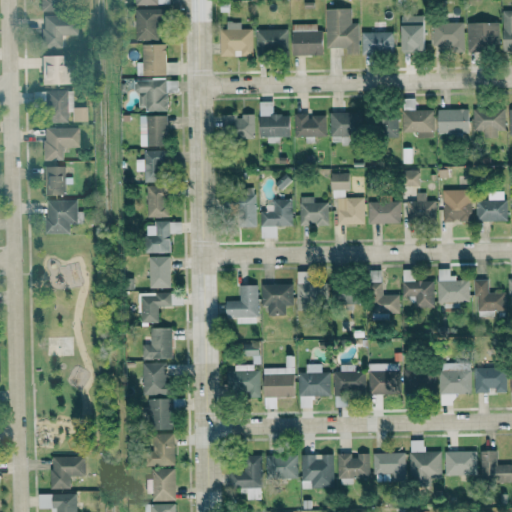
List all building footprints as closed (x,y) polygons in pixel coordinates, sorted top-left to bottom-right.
[(57,0),(53,0),(39,0),(39,11),(56,12),(57,0)] [(358,52),(357,23),(349,23),(349,7),(324,8),(325,47),(346,46),(346,53),(358,52)] [(135,40),(160,39),(160,9),(135,9),(135,40)] [(503,51),(511,50),(511,9),(501,10),(503,51)] [(401,14),(401,51),(423,50),(423,14),(401,14)] [(75,34),(75,15),(41,16),(42,48),(61,48),(61,35),(75,34)] [(252,55),(251,28),(240,28),(240,21),(226,22),(226,29),(219,29),(219,56),(252,55)] [(466,22),(467,49),(498,49),(498,21),(466,22)] [(431,45),(451,45),(451,51),(463,51),(463,22),(431,22),(431,45)] [(319,55),(320,24),(291,23),(291,55),(319,55)] [(287,29),(255,29),(255,54),(287,54),(287,29)] [(360,31),(361,54),(393,53),(393,31),(360,31)] [(141,44),(142,75),(166,74),(165,43),(141,44)] [(40,55),(41,84),(63,83),(62,54),(40,55)] [(167,109),(166,79),(133,79),(133,92),(138,92),(138,110),(167,109)] [(66,122),(66,112),(71,112),(71,121),(85,121),(85,107),(71,107),(71,90),(32,90),(32,105),(45,105),(45,122),(66,122)] [(414,109),(413,99),(401,99),(402,131),(416,131),(416,137),(433,137),(432,109),(414,109)] [(259,137),(289,136),(288,114),(272,114),(271,101),(258,101),(259,137)] [(504,107),(472,108),(473,131),(483,131),(483,138),(497,138),(496,131),(505,130),(504,107)] [(468,108),(437,109),(437,134),(468,133),(468,108)] [(329,113),(330,138),(361,137),(360,112),(329,113)] [(221,115),(221,137),(254,137),(253,113),(241,113),(241,114),(221,115)] [(294,113),(294,137),(326,136),(325,115),(307,116),(307,113),(294,113)] [(397,136),(397,114),(376,114),(376,137),(397,136)] [(139,115),(139,146),(166,145),(166,115),(139,115)] [(77,127),(42,127),(42,160),(62,160),(62,147),(78,147),(77,127)] [(144,149),(143,174),(165,174),(166,150),(144,149)] [(43,195),(64,194),(64,165),(42,166),(43,195)] [(418,170),(402,170),(401,185),(418,185),(418,170)] [(363,223),(363,197),(347,197),(347,173),(330,173),(331,197),(336,197),(337,224),(363,223)] [(147,217),(167,216),(167,185),(146,185),(147,217)] [(442,190),(442,220),(459,220),(459,222),(471,222),(470,189),(442,190)] [(506,220),(505,191),(487,191),(487,199),(475,200),(475,221),(506,220)] [(435,200),(425,200),(425,192),(415,192),(415,200),(405,201),(406,220),(435,219),(435,200)] [(255,226),(256,195),(236,195),(235,226),(255,226)] [(327,202),(313,202),(312,196),(299,197),(299,225),(327,225),(327,202)] [(83,211),(76,211),(76,199),(45,200),(45,233),(69,233),(69,223),(83,223),(83,211)] [(260,238),(275,238),(275,226),(291,226),(291,200),(260,200),(260,238)] [(399,201),(367,202),(367,223),(399,222),(399,201)] [(169,233),(179,233),(179,222),(169,221),(169,233)] [(145,253),(169,252),(168,222),(145,222),(145,253)] [(148,256),(149,288),(169,287),(169,256),(148,256)] [(433,280),(414,281),(414,269),(401,269),(402,296),(415,296),(415,307),(433,307),(433,280)] [(437,302),(444,302),(444,308),(458,307),(458,302),(469,302),(468,278),(449,278),(449,269),(436,269),(437,302)] [(296,271),(295,310),(315,310),(315,301),(325,302),(325,283),(309,282),(309,271),(296,271)] [(356,308),(357,284),(346,283),(346,276),(332,276),(331,307),(356,308)] [(488,279),(473,279),(473,297),(476,297),(476,310),(502,311),(503,292),(487,292),(488,279)] [(261,306),(267,305),(267,315),(285,314),(284,304),(291,304),(290,283),(260,284),(261,306)] [(239,284),(239,300),(226,300),(226,317),(236,317),(236,323),(257,323),(256,284),(239,284)] [(157,322),(157,306),(171,306),(171,293),(138,292),(138,322),(157,322)] [(171,327),(149,327),(150,344),(141,344),(141,359),(171,358),(171,327)] [(258,344),(242,344),(243,360),(259,359),(258,344)] [(294,396),(292,355),(285,356),(286,367),(262,368),(264,408),(275,408),(275,397),(294,396)] [(142,362),(142,395),(166,394),(166,362),(142,362)] [(438,363),(439,394),(470,393),(470,362),(438,363)] [(399,363),(367,363),(368,394),(399,394),(399,363)] [(321,364),(304,364),(304,372),(298,372),(298,408),(312,408),(312,396),(329,395),(329,372),(321,372),(321,364)] [(332,371),(333,392),(365,392),(364,371),(354,371),(354,364),(339,364),(339,371),(332,371)] [(505,390),(505,368),(474,367),(474,392),(488,392),(488,390),(505,390)] [(403,393),(435,392),(435,369),(402,369),(403,393)] [(226,371),(227,394),(247,394),(247,397),(259,397),(259,370),(226,371)] [(171,429),(172,398),(147,398),(147,407),(144,407),(143,428),(171,429)] [(146,465),(174,464),(172,434),(152,435),(152,447),(146,447),(146,465)] [(440,451),(423,451),(423,440),(408,440),(409,480),(441,480),(440,451)] [(511,470),(511,464),(496,464),(496,450),(479,450),(480,481),(511,479),(511,470)] [(443,451),(444,474),(475,474),(475,451),(443,451)] [(372,453),(372,473),(390,473),(391,481),(405,481),(404,452),(372,453)] [(300,454),(301,480),(310,480),(310,488),(333,487),(332,453),(300,454)] [(337,478),(368,477),(368,453),(356,453),(356,454),(336,454),(337,478)] [(260,499),(261,455),(240,454),(240,467),(229,466),(229,486),(247,486),(246,499),(260,499)] [(264,455),(265,477),(297,477),(297,454),(264,455)] [(69,488),(69,476),(84,475),(83,455),(50,456),(50,488),(69,488)] [(174,500),(174,468),(151,468),(151,478),(145,479),(145,493),(151,493),(151,501),(174,500)] [(75,511),(75,493),(37,494),(38,508),(51,508),(50,511),(75,511)] [(174,511),(174,503),(144,504),(144,511),(174,511)]
